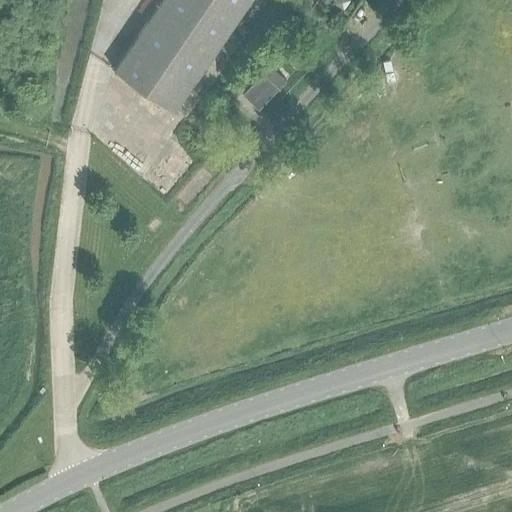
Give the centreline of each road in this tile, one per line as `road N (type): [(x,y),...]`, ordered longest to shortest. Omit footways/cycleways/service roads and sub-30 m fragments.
road 1 (unclassified): [(89,471),(74,460),(63,407),(154,264),(395,0)]
road 2 (secondary): [(89,471),(511,331)]
